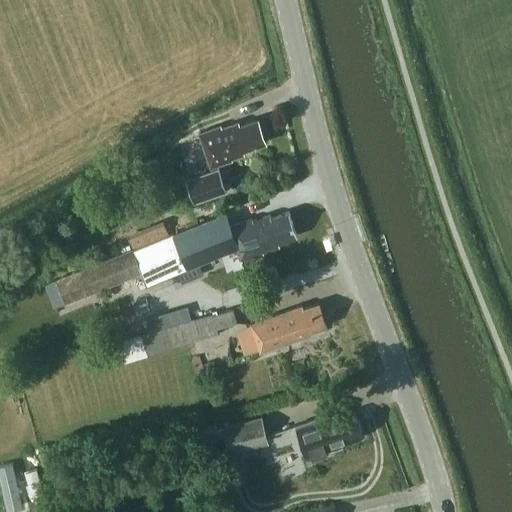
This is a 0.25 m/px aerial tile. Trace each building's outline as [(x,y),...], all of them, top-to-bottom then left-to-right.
[(210,166),(212,170),(186,179),(193,201),(226,190),(217,164),(232,159),(231,157),(244,152),(243,149),(265,142),(257,118),(239,124),(238,121),(221,127),(220,125),(198,132),(210,166)] [(131,249),(56,279),(65,302),(141,271),(145,283),(176,271),(198,262),(236,246),(241,260),(263,252),(262,250),(297,238),(288,212),(270,218),(269,214),(252,220),(251,218),(230,225),(226,211),(150,242),(131,249)] [(326,325),(318,302),(303,307),(302,304),(287,309),(250,322),(260,350),(297,338),(311,333),(310,330),(326,325)] [(188,320),(167,326),(173,345),(218,332),(217,327),(236,322),(233,309),(213,315),(212,313),(188,320)] [(143,332),(118,339),(124,359),(148,352),(143,332)] [(362,434),(355,411),(337,417),(336,414),(319,419),(318,417),(295,425),(306,459),(329,451),(328,449),(341,445),(340,442),(362,434)] [(268,441),(261,415),(222,425),(228,451),(268,441)] [(223,435),(219,420),(190,428),(194,443),(223,435)]
